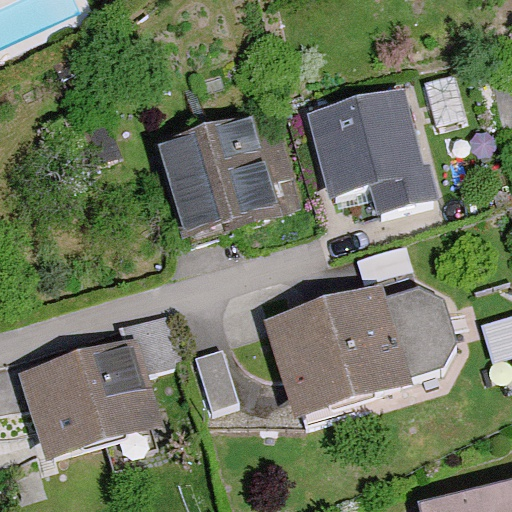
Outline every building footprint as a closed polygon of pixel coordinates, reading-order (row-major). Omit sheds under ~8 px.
[(511,81),(496,85),(507,148),(511,146),(511,81)] [(448,93),(439,96),(434,104),(440,120),(449,122),(458,119),(463,112),(457,95),(448,93)] [(357,118),(321,126),(339,201),(377,192),(384,220),(433,207),(425,178),(417,180),(399,109),(407,107),(404,95),(354,107),(357,118)] [(199,151),(165,162),(191,248),(275,223),(273,217),(297,211),(274,130),(250,137),(245,121),(212,130),(213,134),(196,139),(199,151)] [(308,432),(355,418),(352,407),(402,392),(402,389),(445,376),(459,351),(445,308),(421,295),(377,308),(376,306),(278,336),(304,422),(305,421),(308,432)] [(131,359),(34,389),(56,462),(107,447),(110,458),(157,444),(138,383),(184,369),(170,321),(123,335),(131,359)] [(511,327),(487,335),(496,363),(511,358),(511,327)] [(225,355),(197,364),(214,418),(241,410),(225,355)] [(511,511),(511,499),(461,511),(511,511)]
